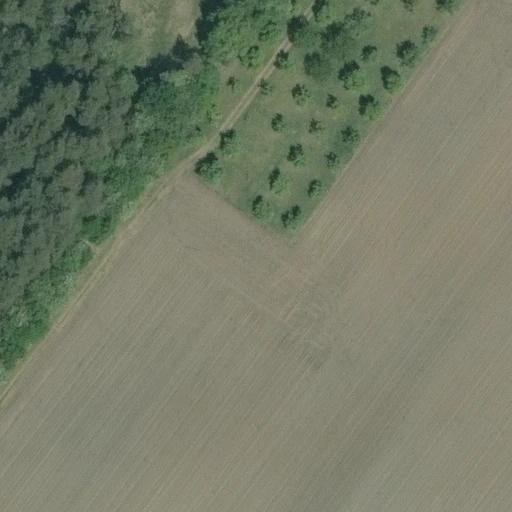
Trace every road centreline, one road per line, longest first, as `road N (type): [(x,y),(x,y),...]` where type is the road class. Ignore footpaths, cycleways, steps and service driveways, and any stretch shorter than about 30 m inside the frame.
road 1 (track): [(0,400),(162,192),(228,129),(321,0)]
road 2 (track): [(186,0),(228,129)]
